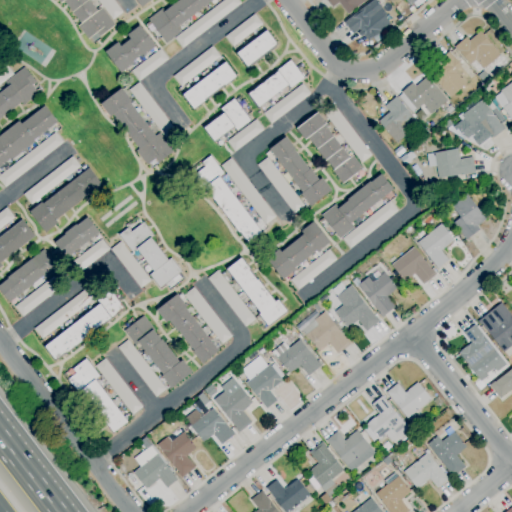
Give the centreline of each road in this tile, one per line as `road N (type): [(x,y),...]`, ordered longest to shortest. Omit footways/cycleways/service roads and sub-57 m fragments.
road 1 (residential): [(511,240),(461,297),(187,511)]
road 2 (residential): [(133,511),(0,341)]
road 3 (residential): [(511,461),(412,334)]
road 4 (residential): [(341,67),(370,72),(457,0)]
